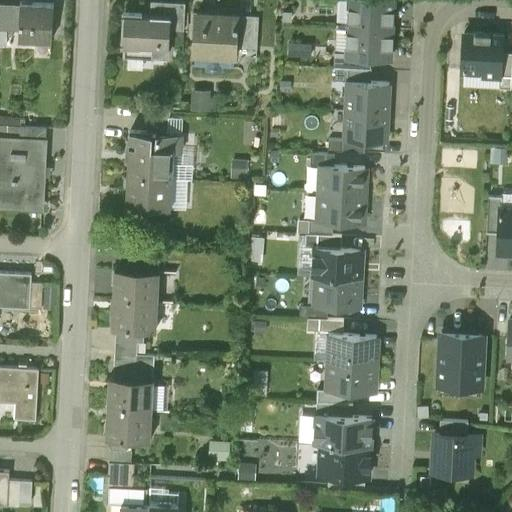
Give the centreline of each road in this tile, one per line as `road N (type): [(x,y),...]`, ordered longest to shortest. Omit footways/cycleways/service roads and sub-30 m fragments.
road 1 (residential): [(469,0),(443,11),(430,35),(418,274)]
road 2 (residential): [(91,0),(80,250)]
road 3 (residential): [(418,274),(405,493)]
